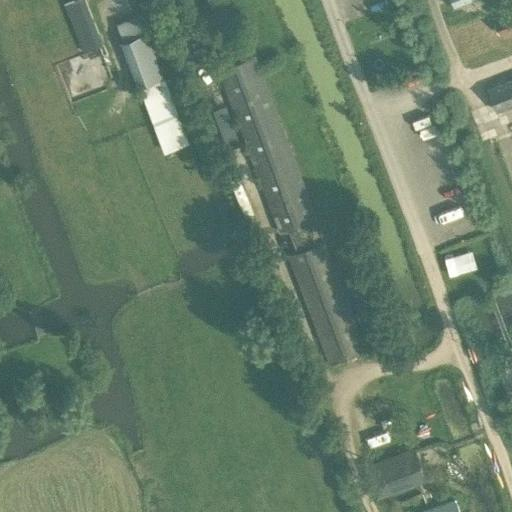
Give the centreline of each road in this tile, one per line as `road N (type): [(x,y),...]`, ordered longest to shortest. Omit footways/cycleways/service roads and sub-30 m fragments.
road 1 (track): [(327,390),(172,0)]
road 2 (track): [(458,354),(327,390),(371,511)]
